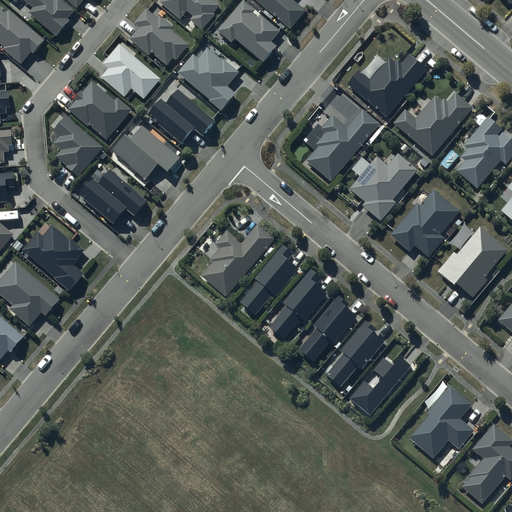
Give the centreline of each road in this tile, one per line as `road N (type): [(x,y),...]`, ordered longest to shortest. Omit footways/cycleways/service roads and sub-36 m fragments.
road 1 (residential): [(233,155),(511,389)]
road 2 (residential): [(125,0),(33,120),(42,185),(140,267)]
road 3 (residential): [(140,267),(0,432)]
road 4 (residential): [(364,0),(233,155)]
road 5 (residential): [(233,155),(140,267)]
